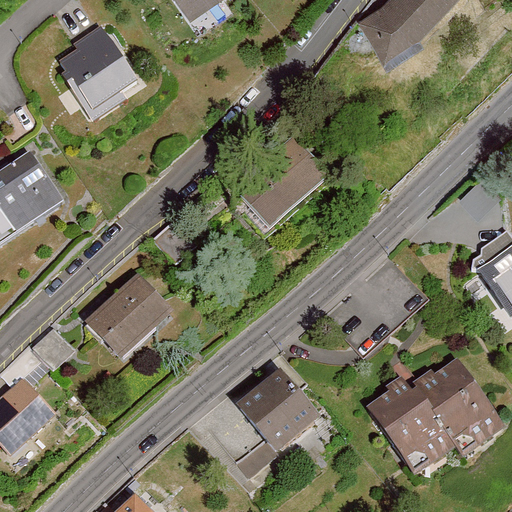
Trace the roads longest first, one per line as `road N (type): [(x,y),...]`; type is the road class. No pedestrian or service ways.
road 1 (primary): [(511,107),(358,255),(65,511)]
road 2 (residential): [(343,0),(219,144),(0,350)]
